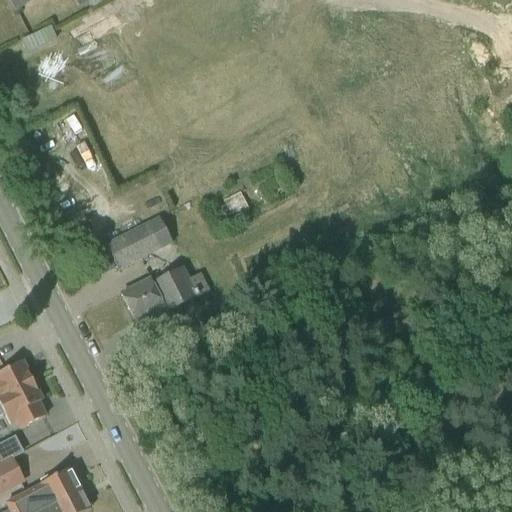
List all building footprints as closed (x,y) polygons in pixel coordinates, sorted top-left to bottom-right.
[(9,0),(15,11),(33,1),(35,0),(9,0)] [(90,0),(89,1),(93,9),(109,0),(90,0)] [(123,0),(114,4),(150,78),(309,0),(123,0)] [(217,203),(227,223),(250,212),(239,192),(217,203)] [(104,246),(117,272),(171,244),(158,219),(104,246)] [(121,295),(134,322),(146,316),(149,321),(208,291),(200,276),(188,282),(181,270),(153,285),(150,280),(121,295)] [(0,398),(31,382),(21,363),(0,373),(0,398)] [(44,418),(37,404),(41,402),(31,382),(0,398),(0,416),(3,415),(9,426),(15,423),(19,431),(44,418)] [(0,493),(22,482),(11,460),(0,466),(0,493)] [(14,506),(2,511),(39,511),(79,492),(70,473),(55,481),(53,477),(40,484),(42,488),(13,503),(14,506)] [(86,511),(89,511),(79,492),(39,511),(86,511)]
